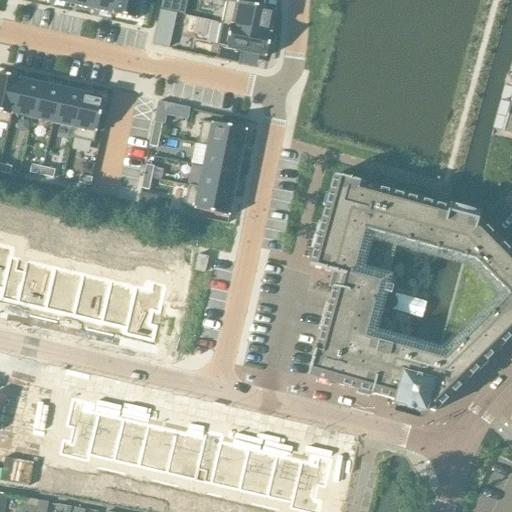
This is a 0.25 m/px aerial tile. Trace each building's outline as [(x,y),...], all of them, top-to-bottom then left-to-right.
[(69,0),(68,5),(91,10),(93,0),(69,0)] [(93,0),(91,10),(111,14),(111,15),(113,15),(115,0),(93,0)] [(115,0),(113,15),(135,20),(139,0),(115,0)] [(240,0),(225,0),(220,23),(271,34),(276,8),(240,0)] [(220,23),(215,50),(265,61),(271,34),(220,23)] [(0,75),(0,123),(8,126),(11,115),(18,80),(18,79),(0,75)] [(18,80),(11,115),(32,120),(39,84),(18,80)] [(39,84),(32,120),(52,124),(60,89),(39,84)] [(60,89),(52,124),(72,128),(74,129),(82,94),(60,89)] [(511,89),(500,134),(511,137),(511,89)] [(72,128),(70,138),(72,138),(93,143),(103,98),(82,94),(74,129),(72,128)] [(201,122),(196,145),(206,147),(241,154),(246,131),(201,122)] [(153,123),(151,134),(159,136),(161,124),(153,123)] [(151,134),(148,147),(156,148),(159,136),(151,134)] [(206,147),(201,167),(237,174),(241,154),(206,147)] [(0,164),(0,173),(9,175),(10,167),(0,164)] [(30,165),(29,173),(40,176),(42,168),(30,165)] [(145,165),(142,177),(151,178),(153,167),(145,165)] [(201,167),(197,187),(233,194),(237,174),(201,167)] [(42,168),(40,176),(52,178),(54,170),(42,168)] [(79,176),(77,184),(89,186),(91,178),(79,176)] [(142,177),(140,189),(148,191),(151,178),(142,177)] [(337,275),(334,288),(332,288),(316,346),(315,345),(306,377),(393,401),(393,404),(392,406),(395,407),(420,414),(423,415),(424,410),(433,412),(495,352),(511,334),(511,256),(484,228),(476,221),(478,214),(478,213),(453,206),(448,205),(446,209),(445,208),(434,206),(364,186),(364,185),(333,177),(319,225),(316,236),(309,262),(308,267),(337,275)] [(188,185),(183,208),(228,217),(233,194),(197,187),(188,185)] [(0,291),(3,292),(1,300),(127,328),(125,334),(156,341),(169,283),(145,278),(143,290),(13,261),(15,251),(0,247),(0,291)] [(196,256),(193,271),(194,271),(203,274),(207,258),(196,256)] [(72,399),(59,456),(90,463),(91,457),(290,503),(289,509),(304,511),(318,511),(330,457),(307,452),(306,460),(93,411),(94,404),(72,399)] [(23,507),(36,509),(37,501),(25,499),(23,507)]
